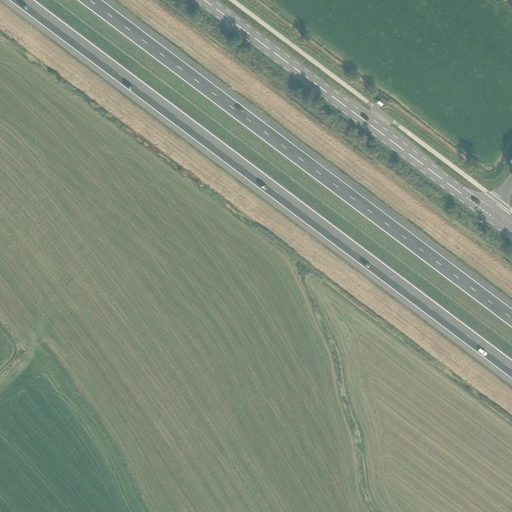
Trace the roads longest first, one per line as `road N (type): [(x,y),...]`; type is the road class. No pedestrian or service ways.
road 1 (motorway): [(16,0),(511,372)]
road 2 (motorway): [(511,321),(83,0)]
road 3 (tertiary): [(489,215),(200,0)]
